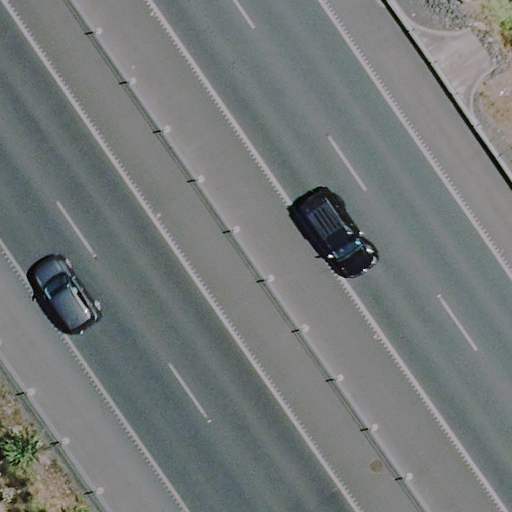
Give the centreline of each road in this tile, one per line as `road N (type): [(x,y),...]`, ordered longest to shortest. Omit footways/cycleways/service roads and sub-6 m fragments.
road 1 (motorway): [(231,0),(511,417)]
road 2 (motorway): [(274,511),(0,109)]
